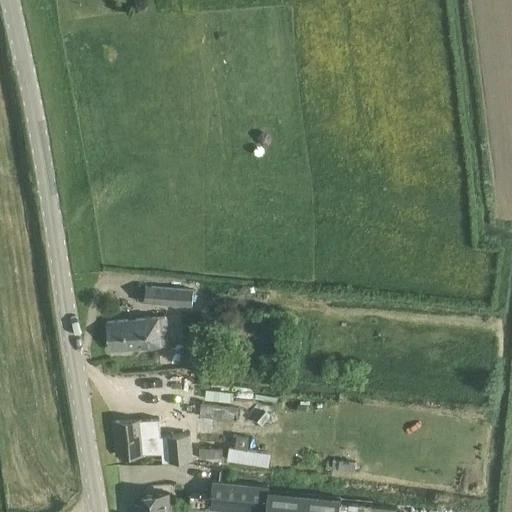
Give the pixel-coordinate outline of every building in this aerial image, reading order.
[(169,304),(170,287),(146,285),(144,303),(169,304)] [(170,287),(169,304),(192,306),(193,288),(170,287)] [(166,316),(137,319),(140,347),(169,344),(166,316)] [(110,350),(140,347),(137,319),(107,322),(110,350)] [(152,418),(113,422),(116,456),(156,452),(152,418)] [(222,459),(222,447),(199,446),(199,459),(222,459)] [(338,511),(340,498),(268,491),(269,486),(212,481),(210,496),(190,494),(189,503),(210,505),(210,509),(240,511),(338,511)] [(133,504),(133,511),(171,511),(170,493),(143,495),(143,503),(133,504)]
